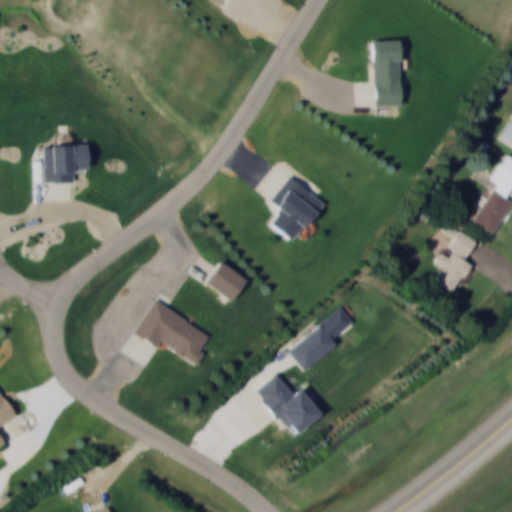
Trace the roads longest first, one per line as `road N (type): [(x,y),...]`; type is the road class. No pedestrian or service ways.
road 1 (residential): [(269,511),(78,389),(53,323),(88,265),(182,195),(241,120),(315,0)]
road 2 (primary): [(511,420),(395,511)]
